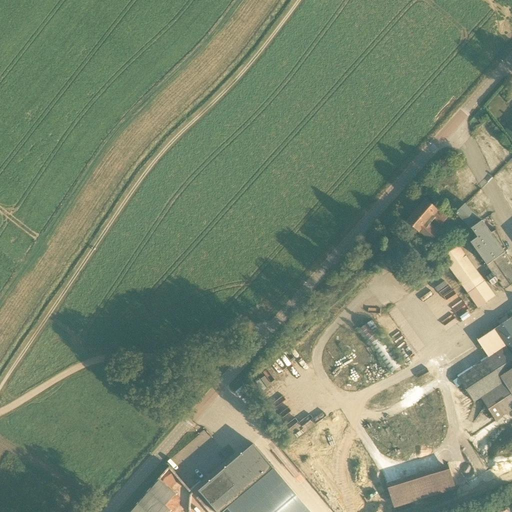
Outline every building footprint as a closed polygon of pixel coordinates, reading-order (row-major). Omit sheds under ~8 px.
[(426,201),(417,211),(431,224),(435,219),(442,225),(448,219),(426,201)] [(482,221),(466,204),(456,213),(468,225),(463,229),(472,242),(471,243),(492,273),(486,277),(492,286),(498,281),(504,290),(511,284),(511,262),(502,248),(496,240),(482,221)] [(417,211),(408,222),(432,243),(439,234),(429,226),(431,224),(417,211)] [(495,296),(485,283),(457,244),(440,255),(469,295),(478,308),(495,296)] [(511,317),(478,341),(488,356),(458,376),(475,403),(481,398),(497,421),(511,410),(511,317)] [(360,327),(373,347),(379,343),(367,323),(360,327)] [(253,444),(252,445),(254,448),(249,452),(248,451),(201,491),(200,490),(199,491),(201,493),(202,494),(197,498),(208,511),(224,511),(228,509),(230,511),(310,511),(274,469),(253,444)] [(393,508),(455,489),(447,464),(386,483),(393,508)] [(126,511),(165,511),(167,510),(163,506),(174,493),(156,478),(126,511)]
